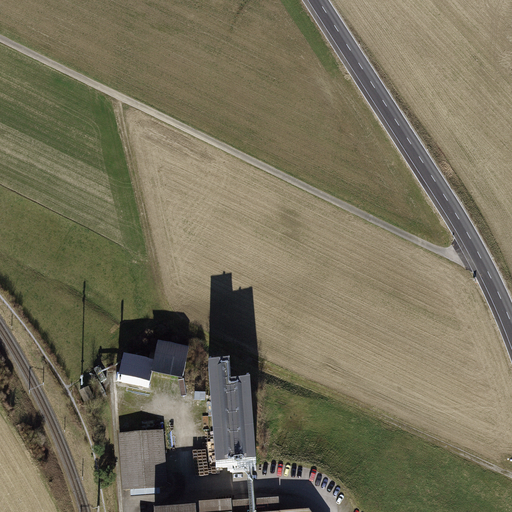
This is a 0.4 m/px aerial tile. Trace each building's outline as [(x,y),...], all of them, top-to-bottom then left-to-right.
[(123,354),(117,381),(147,388),(151,371),(181,378),(188,348),(156,341),(152,361),(123,354)] [(231,363),(208,365),(216,466),(258,462),(252,381),(232,383),(231,363)] [(86,385),(76,390),(83,404),(92,399),(86,385)] [(118,434),(122,492),(129,491),(129,498),(158,496),(158,489),(166,489),(162,431),(118,434)] [(195,511),(280,511),(279,499),(155,508),(154,511),(183,511),(195,511)]
